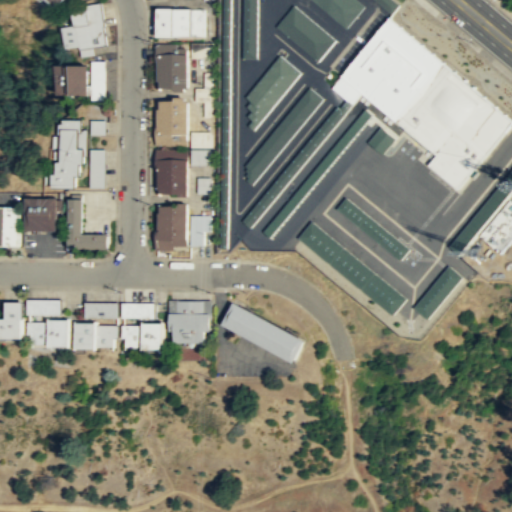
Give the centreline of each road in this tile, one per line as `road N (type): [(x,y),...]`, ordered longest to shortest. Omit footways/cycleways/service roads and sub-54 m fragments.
road 1 (residential): [(342,357),(325,314),(286,285),(256,276),(0,272)]
road 2 (track): [(351,472),(222,507),(179,490),(135,509),(0,507)]
road 3 (residential): [(129,274),(126,0)]
road 4 (track): [(342,357),(351,472),(376,511)]
